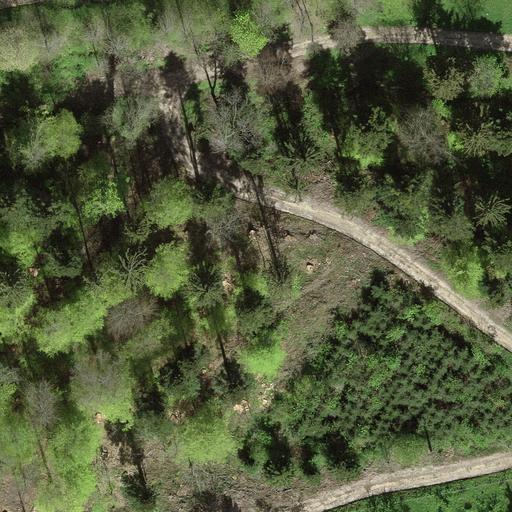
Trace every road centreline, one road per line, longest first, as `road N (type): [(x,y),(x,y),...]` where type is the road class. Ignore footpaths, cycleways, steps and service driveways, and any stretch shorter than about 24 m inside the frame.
road 1 (track): [(511,41),(374,33),(196,71),(169,104),(176,148),(212,179),(358,234),(432,275),(511,342)]
road 2 (track): [(511,455),(276,511)]
road 3 (track): [(196,71),(111,85),(0,74)]
